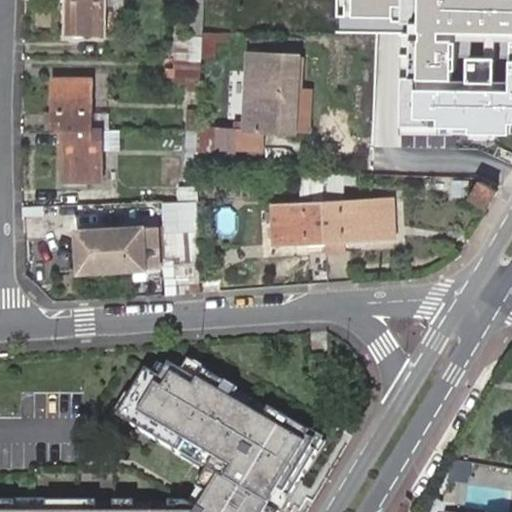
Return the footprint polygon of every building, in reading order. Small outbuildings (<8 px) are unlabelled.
[(104,34),(105,0),(69,0),(68,33),(104,34)] [(206,24),(206,0),(190,0),(189,23),(195,24),(206,24)] [(234,0),(234,10),(290,15),(290,0),(234,0)] [(511,0),(335,0),(334,17),(340,17),(339,31),(377,34),(371,148),(400,148),(401,133),(511,134),(511,0)] [(182,40),(195,40),(195,24),(189,23),(183,23),(182,40)] [(205,63),(205,36),(206,24),(195,24),(195,40),(182,40),(173,39),(173,62),(205,63)] [(252,131),(221,130),(220,165),(238,165),(238,152),(268,152),(268,131),(305,132),(307,58),(254,56),(252,131)] [(204,85),(205,63),(173,62),(172,85),(204,85)] [(57,84),(56,134),(65,135),(75,135),(94,135),(95,85),(57,84)] [(203,137),(202,170),(238,171),(238,165),(220,165),(221,130),(203,130),(203,137)] [(102,185),(103,135),(94,135),(75,135),(65,135),(64,185),(102,185)] [(325,188),(325,173),(307,172),(307,188),(325,188)] [(345,201),(345,184),(345,173),(325,173),(325,188),(325,201),(326,240),(327,263),(327,285),(351,283),(350,257),(344,257),(343,240),(377,240),(394,240),(394,200),(376,200),(345,201)] [(357,185),(357,174),(345,173),(345,184),(357,185)] [(486,208),(496,191),(479,181),(470,198),(486,208)] [(326,240),(325,201),(277,201),(278,240),(326,240)] [(201,214),(167,213),(166,232),(200,232),(201,214)] [(100,279),(101,240),(88,240),(87,279),(100,279)] [(166,242),(101,240),(100,279),(165,280),(166,242)] [(311,262),(312,286),(327,285),(327,263),(311,262)] [(146,374),(118,420),(208,473),(188,506),(0,504),(0,511),(283,511),(323,445),(189,366),(175,391),(146,374)] [(437,511),(443,502),(433,495),(423,511),(437,511)]
